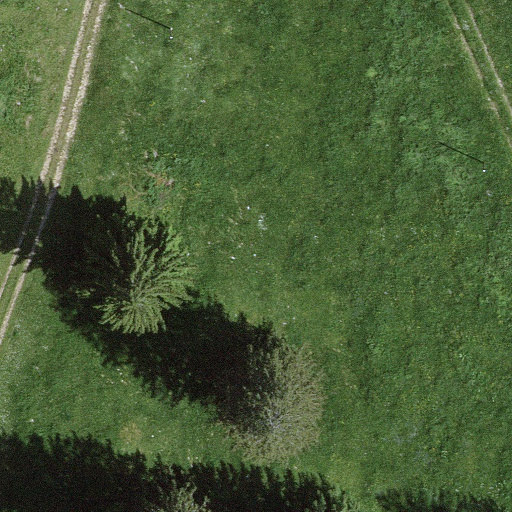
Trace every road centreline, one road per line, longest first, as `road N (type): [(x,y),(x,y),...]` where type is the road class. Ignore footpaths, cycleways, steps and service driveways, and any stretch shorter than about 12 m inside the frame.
road 1 (track): [(96,0),(0,319)]
road 2 (track): [(450,0),(511,133)]
